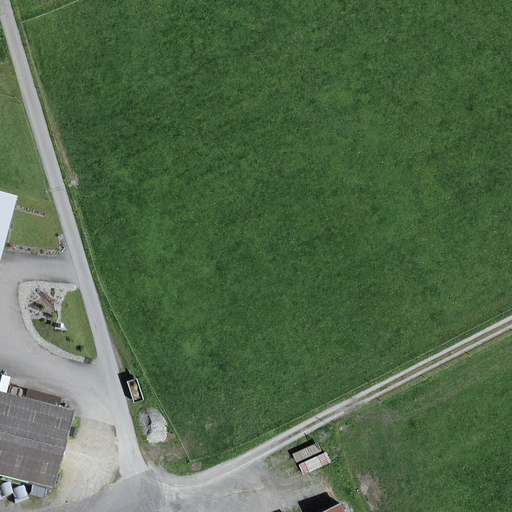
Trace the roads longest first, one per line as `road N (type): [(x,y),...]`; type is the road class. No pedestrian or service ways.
road 1 (residential): [(0,1),(128,433),(133,485),(115,511)]
road 2 (track): [(511,321),(186,490),(133,485)]
